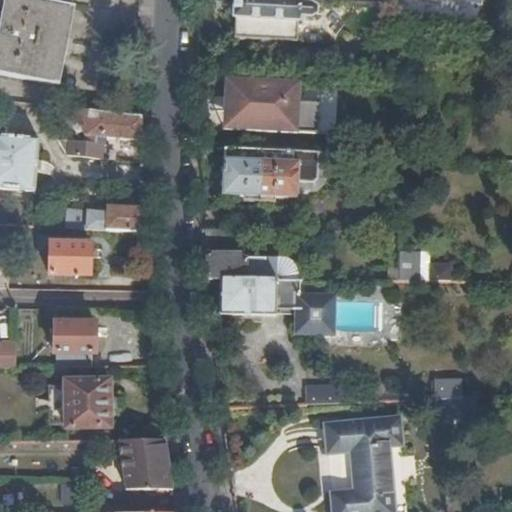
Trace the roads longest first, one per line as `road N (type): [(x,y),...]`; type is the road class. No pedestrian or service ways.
road 1 (tertiary): [(172,0),(173,295)]
road 2 (tertiary): [(173,295),(205,511)]
road 3 (residential): [(0,293),(173,295)]
